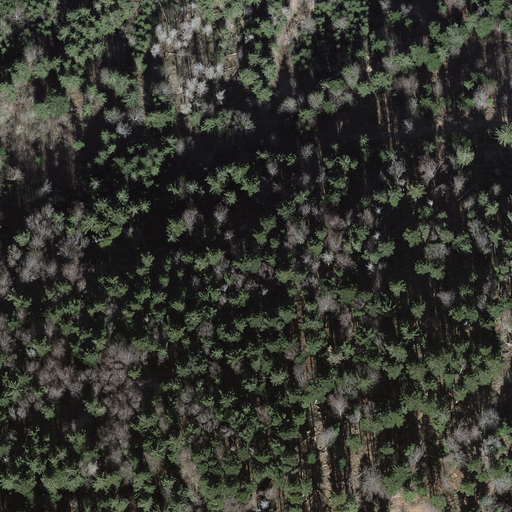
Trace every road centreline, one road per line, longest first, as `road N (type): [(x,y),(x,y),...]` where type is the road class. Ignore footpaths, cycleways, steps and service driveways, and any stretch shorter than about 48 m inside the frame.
road 1 (track): [(511,120),(380,132),(331,126),(297,102),(280,77),(281,40),(299,0)]
road 2 (track): [(331,126),(464,52),(511,41)]
